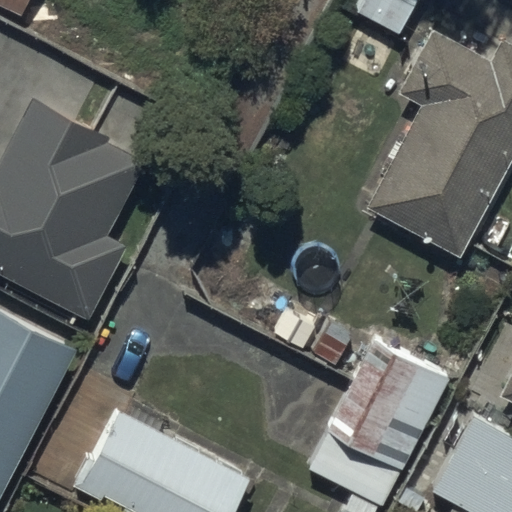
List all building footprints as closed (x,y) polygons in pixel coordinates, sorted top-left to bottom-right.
[(488,41),(426,8),(388,79),(411,91),(358,188),(368,194),(363,203),(390,217),(397,204),(453,234),(511,125),(511,31),(497,24),(488,41)] [(0,264),(84,307),(122,232),(104,223),(147,141),(30,81),(0,138),(0,264)] [(0,469),(74,329),(0,291),(0,469)] [(366,511),(442,363),(370,327),(305,455),(351,478),(334,511),(366,511)] [(511,346),(495,379),(511,387),(511,346)] [(219,511),(245,458),(115,397),(82,467),(121,486),(113,502),(133,511),(219,511)] [(508,511),(511,505),(511,426),(469,403),(427,480),(486,511),(508,511)]
